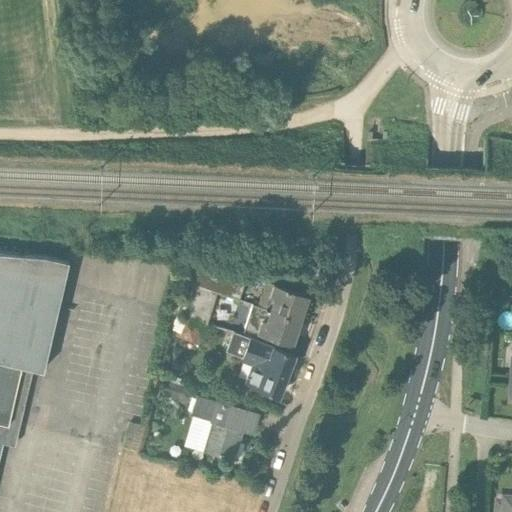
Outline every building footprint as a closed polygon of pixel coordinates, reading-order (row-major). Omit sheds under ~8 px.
[(0,421),(7,423),(21,365),(43,370),(68,261),(48,255),(0,250),(0,421)] [(185,283),(214,292),(239,300),(253,256),(190,252),(183,281),(185,282),(185,283)] [(266,282),(257,307),(300,321),(308,296),(266,282)] [(183,316),(183,315),(204,322),(214,292),(185,283),(176,313),(183,316)] [(300,321),(257,307),(251,305),(244,328),(292,345),(300,321)] [(204,322),(183,315),(183,316),(176,337),(196,343),(204,323),(204,324),(204,322)] [(249,384),(279,396),(294,355),(233,332),(225,351),(256,363),(249,384)] [(165,397),(184,402),(188,388),(169,382),(165,397)] [(201,450),(233,459),(239,439),(236,438),(239,428),(252,432),(258,413),(215,401),(196,395),(191,415),(209,420),(209,421),(210,421),(201,450)] [(138,450),(144,426),(129,422),(123,446),(138,450)] [(511,511),(511,495),(508,495),(507,501),(499,501),(498,511),(511,511)]
